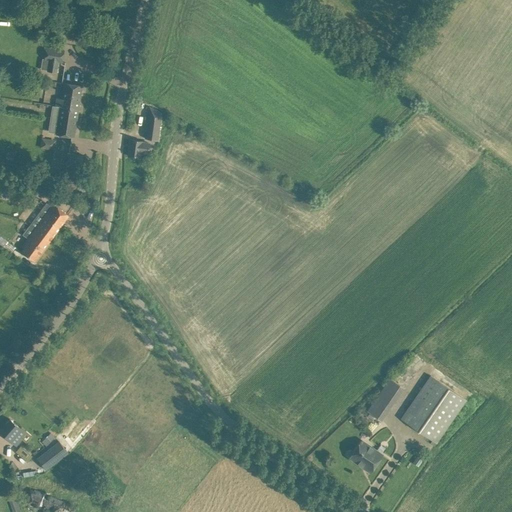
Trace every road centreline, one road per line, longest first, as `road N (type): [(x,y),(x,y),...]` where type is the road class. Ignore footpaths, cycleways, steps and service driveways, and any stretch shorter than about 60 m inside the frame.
road 1 (unclassified): [(359,511),(220,414),(115,269),(97,257)]
road 2 (unclassified): [(145,0),(118,105),(97,257)]
road 3 (unclassified): [(0,388),(67,308),(97,257)]
